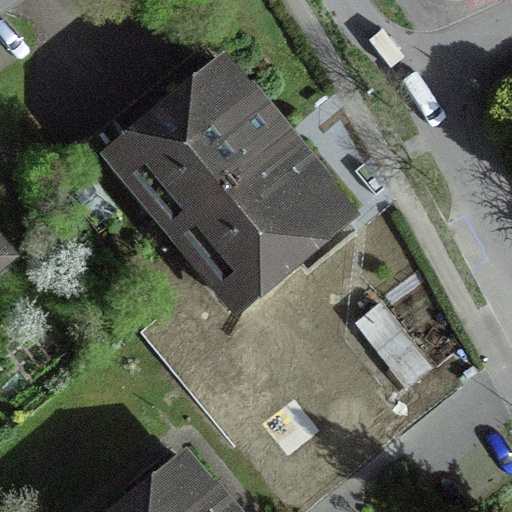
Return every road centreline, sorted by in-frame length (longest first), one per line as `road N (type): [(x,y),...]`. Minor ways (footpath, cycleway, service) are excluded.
road 1 (residential): [(511,313),(388,82)]
road 2 (residential): [(388,82),(511,22)]
